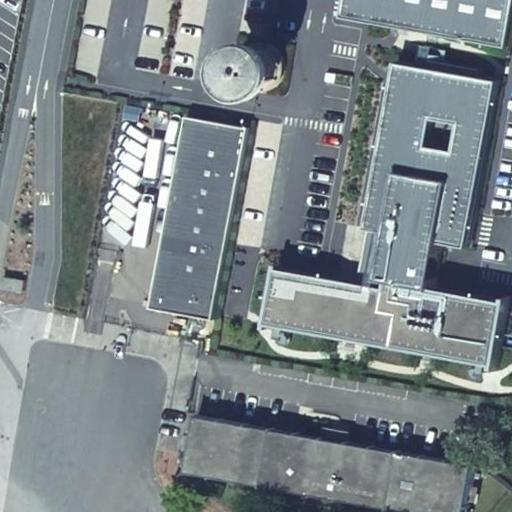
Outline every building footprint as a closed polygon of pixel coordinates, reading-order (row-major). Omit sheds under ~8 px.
[(511,0),(348,0),(346,16),(505,46),(511,5),(511,0)] [(292,62),(288,53),(286,49),(283,46),(275,41),(270,39),(265,39),(256,39),(251,41),(243,46),(237,54),(235,58),(233,67),(234,76),(238,85),(241,89),(249,95),(258,98),(268,98),(277,95),(284,89),(288,85),(292,76),(293,67),(292,62)] [(402,61),(370,225),(470,244),(501,80),(402,61)] [(173,206),(154,308),(158,309),(217,320),(223,286),(228,261),(252,129),(190,118),(190,121),(173,206)] [(271,325),(500,365),(509,301),(436,288),(445,240),(390,231),(380,278),(391,280),(390,287),(281,269),(271,325)] [(232,288),(237,262),(228,261),(223,286),(232,288)] [(204,414),(194,471),(428,511),(472,511),(481,463),(204,414)]
